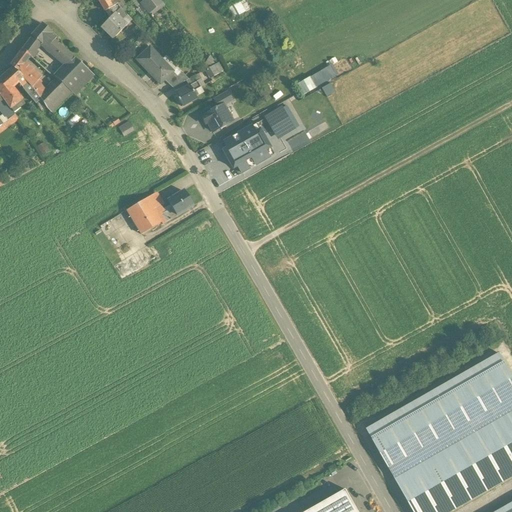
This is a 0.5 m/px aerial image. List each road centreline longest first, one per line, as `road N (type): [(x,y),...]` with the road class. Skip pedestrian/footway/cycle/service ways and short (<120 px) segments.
road 1 (track): [(243,253),(511,109)]
road 2 (unclassified): [(59,15),(155,108),(243,253)]
road 3 (tertiary): [(243,253),(392,511)]
